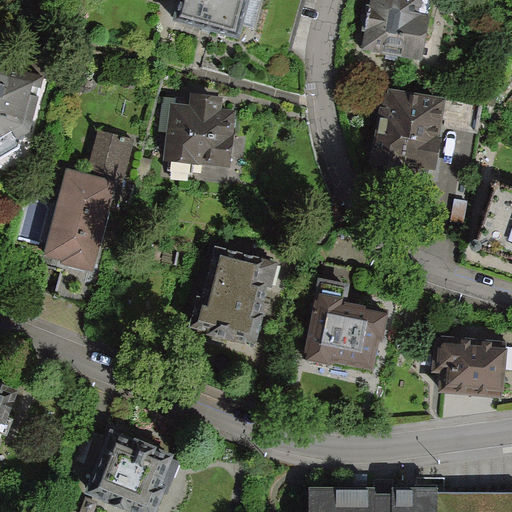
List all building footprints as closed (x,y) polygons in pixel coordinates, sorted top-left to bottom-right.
[(242,41),(253,0),(176,0),(170,23),(242,41)] [(428,0),(369,0),(362,47),(420,56),(428,0)] [(51,79),(0,63),(0,161),(22,169),(51,79)] [(436,159),(449,97),(380,82),(367,145),(436,159)] [(237,101),(171,97),(169,133),(167,163),(233,167),(237,101)] [(100,267),(137,139),(101,129),(89,172),(67,165),(42,250),(100,267)] [(511,182),(499,179),(478,253),(511,263),(511,182)] [(192,327),(253,343),(273,263),(213,247),(192,327)] [(309,288),(297,354),(376,369),(388,303),(309,288)] [(433,389),(507,392),(509,331),(436,328),(433,389)] [(0,437),(18,383),(0,377),(0,437)] [(135,511),(157,511),(183,457),(112,424),(83,488),(135,511)] [(306,490),(306,511),(434,511),(434,487),(306,490)]
